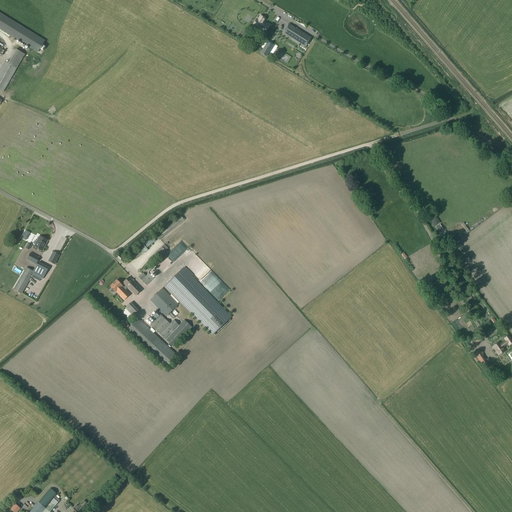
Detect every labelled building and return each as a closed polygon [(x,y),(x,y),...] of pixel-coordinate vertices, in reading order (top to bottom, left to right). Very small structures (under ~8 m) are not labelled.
[(272,19),(274,15),(266,10),(264,14),(272,19)] [(45,41),(0,13),(0,29),(38,53),(45,41)] [(257,19),(252,27),(264,35),(269,27),(257,19)] [(310,38),(289,25),(283,33),(292,38),(299,43),(305,47),(310,38)] [(272,46),(267,43),(260,53),(266,56),(272,46)] [(5,62),(0,70),(0,90),(3,92),(25,55),(16,50),(8,64),(5,62)] [(180,216),(156,236),(159,240),(184,221),(180,216)] [(439,223),(434,216),(429,220),(434,227),(439,223)] [(35,241),(33,244),(34,244),(35,245),(34,247),(42,251),(48,241),(40,236),(37,241),(36,241),(35,241)] [(152,237),(144,243),(147,248),(155,241),(152,237)] [(165,245),(156,253),(160,257),(169,250),(165,245)] [(141,253),(139,250),(132,255),(134,259),(141,253)] [(53,252),(48,261),(55,265),(60,255),(53,252)] [(31,253),(27,260),(36,264),(40,258),(31,253)] [(26,268),(13,290),(22,294),(33,275),(42,280),(48,268),(38,263),(34,272),(26,268)] [(153,264),(147,270),(149,272),(155,266),(153,264)] [(231,317),(184,268),(165,286),(212,336),(231,317)] [(150,275),(143,282),(147,286),(154,279),(150,275)] [(117,280),(110,287),(116,292),(124,300),(130,295),(125,290),(128,288),(136,296),(142,290),(129,277),(123,283),(126,286),(124,288),(117,280)] [(162,288),(150,300),(166,317),(178,305),(162,288)] [(131,303),(125,309),(133,316),(139,311),(131,303)] [(154,321),(150,325),(173,347),(192,328),(184,321),(179,326),(174,321),(170,324),(160,315),(159,316),(156,313),(151,318),(154,321)] [(137,319),(126,331),(166,369),(177,357),(137,319)] [(492,326),(483,331),(486,337),(495,331),(492,326)] [(500,342),(492,347),(498,356),(505,351),(503,347),(508,344),(509,346),(511,343),(511,340),(509,336),(504,339),(506,341),(501,344),(500,342)] [(474,354),(472,356),(477,363),(479,361),(486,371),(492,368),(489,363),(488,364),(483,356),(484,355),(480,349),(474,353),(474,354)] [(45,508),(57,494),(50,488),(38,502),(39,503),(45,508)] [(45,508),(39,503),(30,511),(49,511),(56,505),(52,502),(46,509),(45,508)]
